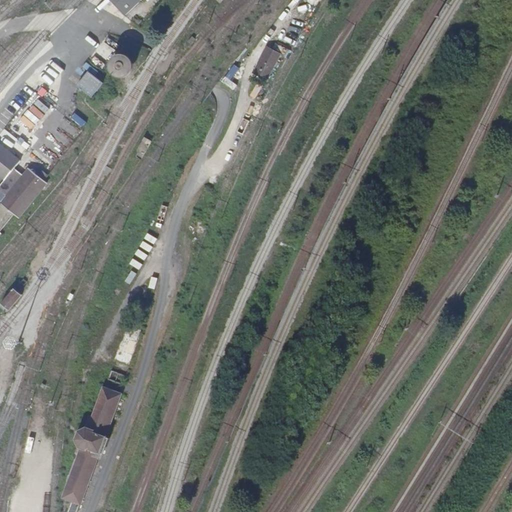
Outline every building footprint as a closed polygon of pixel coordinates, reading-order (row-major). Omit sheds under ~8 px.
[(110,0),(125,16),(142,0),(110,0)] [(255,74),(271,80),(281,51),(265,45),(255,74)] [(89,72),(79,86),(93,97),(104,83),(89,72)] [(36,93),(0,136),(0,141),(4,144),(8,139),(23,150),(33,138),(30,136),(52,108),(41,99),(42,97),(36,93)] [(0,175),(6,180),(15,168),(21,160),(0,143),(0,175)] [(0,202),(1,203),(23,175),(15,168),(6,180),(0,187),(0,202)] [(19,218),(47,183),(44,180),(36,173),(29,168),(23,175),(1,203),(15,214),(19,218)] [(40,169),(36,173),(44,180),(49,175),(40,169)] [(0,231),(1,232),(15,214),(1,203),(0,202),(0,231)] [(15,289),(2,305),(10,312),(23,296),(15,289)] [(129,322),(115,360),(130,366),(145,328),(129,322)] [(80,506),(82,507),(100,460),(104,461),(112,440),(108,439),(124,394),(104,387),(89,428),(80,432),(77,441),(81,450),(62,500),(72,503),(80,506)]
